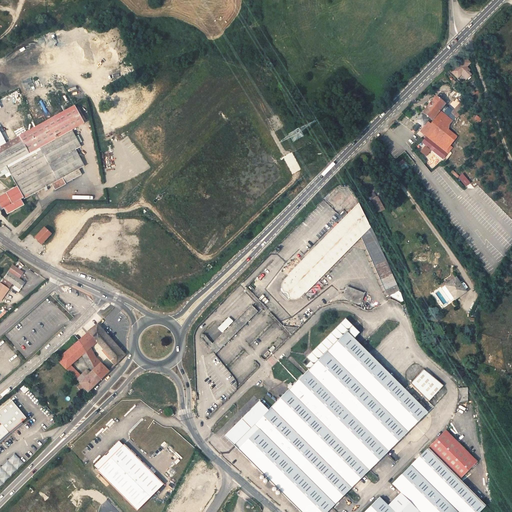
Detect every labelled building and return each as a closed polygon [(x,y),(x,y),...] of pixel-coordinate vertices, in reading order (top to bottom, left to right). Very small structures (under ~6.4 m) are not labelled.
[(469,68),(472,64),(466,59),(459,66),(458,66),(451,73),(459,80),(463,76),(467,80),(473,75),(470,72),(471,71),(469,68)] [(445,105),(437,98),(424,113),(433,121),(431,124),(428,122),(420,131),(427,138),(422,143),(425,146),(420,151),(425,157),(431,151),(442,159),(452,147),(450,145),(457,136),(449,130),(448,122),(450,118),(441,111),(445,105)] [(10,213),(26,204),(23,198),(27,196),(28,198),(45,188),(54,183),(65,177),(69,183),(85,174),(82,168),(87,165),(78,149),(84,146),(74,129),(87,122),(77,105),(0,148),(0,175),(10,170),(20,187),(0,197),(0,200),(5,209),(7,207),(10,213)] [(399,173),(407,165),(403,160),(395,167),(399,173)] [(65,177),(54,183),(58,189),(69,183),(65,177)] [(400,288),(359,203),(289,275),(290,277),(285,284),(284,287),(284,291),(287,298),(288,299),(291,300),(294,301),(298,301),(301,299),(306,293),(308,294),(362,238),(386,291),(388,291),(389,292),(390,293),(394,290),(395,292),(400,288)] [(34,237),(41,244),(51,234),(44,227),(34,237)] [(19,278),(23,272),(13,265),(4,278),(1,283),(0,283),(0,301),(9,289),(12,284),(20,290),(25,283),(19,278)] [(451,300),(466,289),(457,276),(441,288),(451,300)] [(364,293),(347,287),(343,298),(350,302),(354,303),(361,304),(364,293)] [(201,335),(201,338),(215,355),(258,312),(251,305),(212,343),(205,335),(202,334),(201,335)] [(354,338),(359,332),(345,318),(306,356),(311,361),(306,366),(309,369),(268,409),(259,401),(224,434),(303,511),(324,511),(355,482),(427,411),(354,338)] [(97,324),(88,332),(97,342),(113,359),(117,363),(125,355),(97,324)] [(91,348),(97,342),(88,332),(79,340),(86,352),(95,368),(101,363),(96,359),(91,348)] [(83,355),(86,352),(79,340),(71,347),(79,358),(83,355)] [(76,361),(79,358),(71,347),(67,350),(76,361)] [(67,350),(57,359),(69,372),(74,368),(71,365),(76,361),(67,350)] [(95,368),(86,352),(83,355),(92,371),(93,371),(95,368)] [(472,371),(477,366),(466,357),(463,361),(466,362),(469,365),(472,371)] [(109,371),(101,363),(95,368),(93,371),(101,379),(109,371)] [(81,376),(74,368),(69,372),(77,380),(81,376)] [(443,386),(425,368),(411,383),(429,400),(443,386)] [(86,370),(81,376),(85,379),(91,373),(86,370)] [(85,379),(81,376),(77,380),(80,384),(88,392),(93,387),(101,379),(93,371),(92,371),(91,373),(85,379)] [(88,392),(80,384),(78,387),(85,394),(88,392)] [(469,401),(468,387),(460,387),(461,401),(469,401)] [(12,400),(0,410),(0,422),(2,424),(9,433),(26,418),(12,400)] [(0,440),(9,433),(2,424),(0,425),(0,440)] [(478,463),(447,431),(437,440),(427,450),(459,482),(478,463)] [(104,455),(93,465),(98,470),(97,471),(137,509),(163,483),(123,444),(122,446),(118,441),(108,451),(109,452),(105,455),(104,455)] [(427,450),(410,466),(455,511),(479,511),(484,507),(459,482),(427,450)] [(0,487),(24,463),(14,453),(0,467),(0,487)] [(386,505),(393,511),(417,511),(419,511),(455,511),(410,466),(392,484),(400,492),(386,505)] [(393,511),(386,505),(378,497),(370,505),(362,511),(393,511)]
